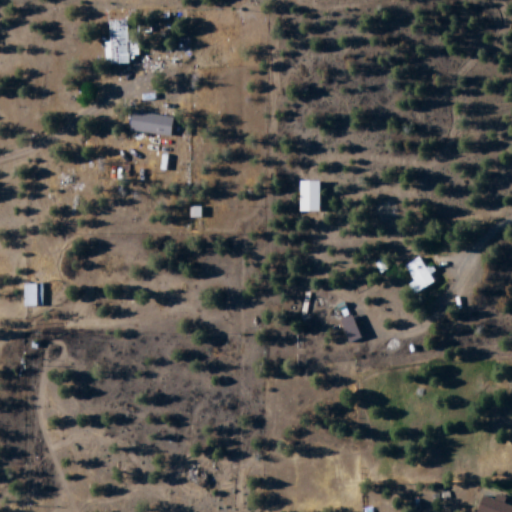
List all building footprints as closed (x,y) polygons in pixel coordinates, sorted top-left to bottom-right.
[(111,22),(112,43),(107,43),(108,65),(132,64),(131,56),(140,56),(140,40),(131,41),(130,21),(111,22)] [(174,135),(175,116),(135,113),(134,132),(174,135)] [(324,212),(323,181),(303,182),(304,212),(324,212)] [(204,218),(203,207),(191,207),(191,218),(204,218)] [(423,256),(405,267),(414,282),(410,284),(416,295),(438,282),(423,256)] [(26,307),(45,306),(44,284),(26,285),(26,307)] [(342,320),(352,344),(364,338),(355,315),(342,320)] [(511,511),(511,505),(506,504),(507,499),(497,495),(496,500),(484,496),(478,511),(511,511)]
